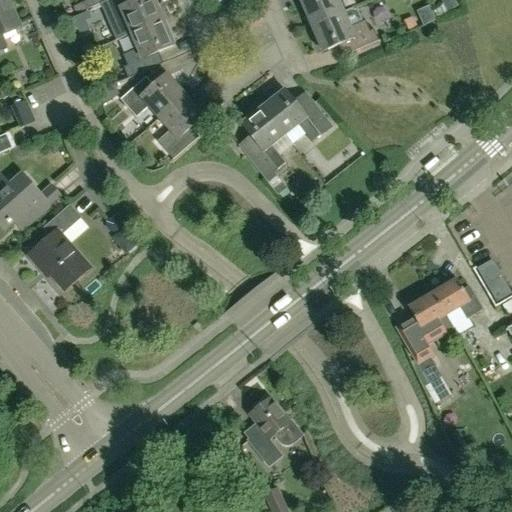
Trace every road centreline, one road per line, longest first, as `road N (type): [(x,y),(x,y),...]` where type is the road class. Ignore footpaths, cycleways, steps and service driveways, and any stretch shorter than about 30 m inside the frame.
road 1 (tertiary): [(96,460),(511,125)]
road 2 (residential): [(268,1),(287,46),(229,88),(188,0)]
road 3 (unclassified): [(96,460),(0,323)]
road 4 (residential): [(35,120),(80,101),(34,0)]
